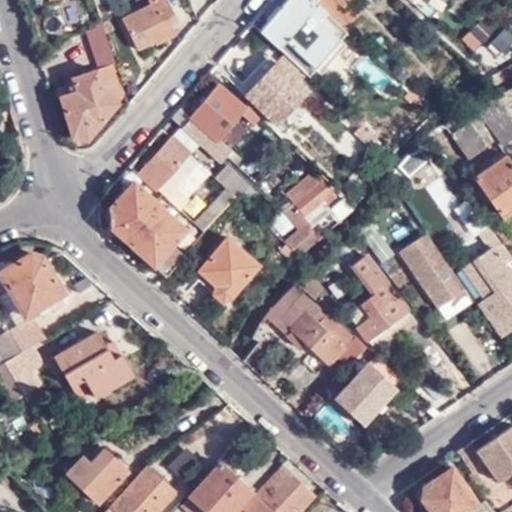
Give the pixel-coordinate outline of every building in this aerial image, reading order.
[(176,23),(165,0),(146,0),(150,6),(121,20),(135,50),(153,42),(154,45),(176,35),(171,26),(176,23)] [(310,0),(284,0),(257,30),(283,54),(305,74),(308,77),(346,34),(315,5),(310,0)] [(482,26),(461,36),(466,48),(487,38),(482,26)] [(486,49),(464,67),(481,83),(502,65),(486,49)] [(305,74),(283,54),(277,61),(297,79),(303,78),(305,74)] [(237,89),(244,95),(274,62),(267,56),(237,89)] [(361,57),(351,72),(380,91),(390,76),(361,57)] [(274,62),(244,95),(276,126),(307,92),(274,62)] [(87,142),(123,97),(112,66),(56,83),(74,139),(87,142)] [(189,117),(192,119),(215,139),(217,136),(225,143),(239,128),(247,134),(261,120),(249,109),(248,111),(220,86),(189,117)] [(493,139),(498,146),(511,136),(511,109),(505,115),(502,113),(483,125),(493,139)] [(483,125),(478,118),(450,137),(466,160),(493,139),(483,125)] [(192,119),(184,128),(217,160),(222,154),(229,147),(225,143),(217,136),(215,139),(192,119)] [(370,147),(376,140),(361,126),(355,134),(370,147)] [(171,136),(139,171),(181,208),(203,182),(196,175),(204,166),(171,136)] [(229,147),(222,154),(229,162),(236,155),(236,154),(229,147)] [(222,154),(217,160),(224,167),(225,165),(229,162),(222,154)] [(511,165),(504,155),(473,178),(499,215),(511,206),(511,165)] [(226,187),(236,196),(237,198),(247,187),(225,165),(224,167),(214,176),(226,187)] [(313,169),(285,194),(309,224),(328,209),(322,201),(332,194),(313,169)] [(110,228),(165,276),(205,230),(199,225),(182,243),(177,237),(187,228),(133,179),(108,207),(110,228)] [(199,225),(205,230),(236,196),(226,187),(196,222),(199,225)] [(192,219),(205,205),(193,194),(180,209),(192,219)] [(396,210),(378,223),(390,241),(408,229),(396,210)] [(511,260),(482,218),(464,229),(474,244),(483,240),(491,252),(475,263),(496,292),(481,302),(504,334),(511,328),(511,260)] [(287,243),(299,254),(311,245),(301,227),(284,241),(287,243)] [(464,288),(424,232),(398,251),(438,306),(464,288)] [(258,265),(228,237),(196,271),(213,287),(212,294),(221,301),(229,298),(258,265)] [(276,255),(289,265),(299,254),(287,243),(276,255)] [(357,253),(352,247),(346,252),(351,257),(357,253)] [(40,257),(29,252),(0,270),(0,281),(23,318),(62,294),(40,257)] [(419,322),(364,254),(349,265),(371,292),(345,312),(379,352),(419,322)] [(479,299),(481,302),(496,292),(475,263),(463,270),(481,297),(479,299)] [(305,290),(295,281),(261,319),(266,324),(270,321),(299,347),(304,342),(329,363),(336,356),(347,366),(366,346),(355,336),(352,339),(327,316),(322,321),(316,315),(320,310),(302,293),(305,290)] [(444,321),(468,305),(462,296),(438,313),(444,321)] [(31,319),(0,337),(0,358),(3,365),(33,347),(44,340),(31,319)] [(55,358),(73,385),(87,376),(97,396),(136,372),(124,352),(116,357),(108,343),(99,330),(55,358)] [(115,339),(108,343),(116,357),(124,352),(115,339)] [(33,347),(3,365),(22,396),(40,386),(31,371),(44,364),(33,347)] [(399,390),(397,389),(377,371),(366,361),(331,398),(364,428),(399,390)] [(22,396),(3,365),(0,366),(0,390),(8,404),(22,396)] [(87,376),(73,385),(85,403),(97,396),(87,376)] [(511,426),(472,452),(484,468),(495,482),(511,470),(511,426)] [(472,477),(484,468),(472,452),(466,444),(455,452),(472,477)] [(244,460),(227,446),(215,460),(217,462),(187,495),(185,493),(177,502),(187,511),(227,511),(249,489),(232,473),(244,460)] [(127,471),(102,448),(90,459),(84,452),(65,474),(98,503),(127,471)] [(183,449),(166,465),(185,486),(202,471),(183,449)] [(279,465),(237,511),(290,511),(309,492),(279,465)] [(154,511),(173,490),(147,466),(109,507),(114,511),(154,511)] [(467,511),(476,506),(449,467),(421,486),(420,496),(429,511),(467,511)] [(300,511),(314,498),(309,492),(290,511),(300,511)]
